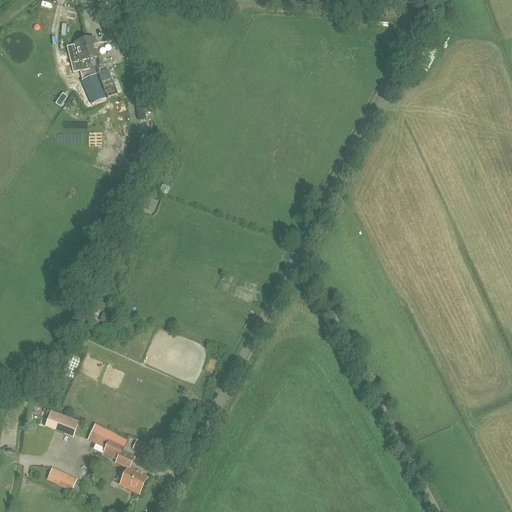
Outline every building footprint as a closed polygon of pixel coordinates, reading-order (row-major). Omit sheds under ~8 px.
[(437,24),(435,12),(427,13),(429,25),(437,24)] [(80,71),(86,70),(104,65),(102,57),(99,58),(94,39),(76,43),(81,63),(78,63),(80,71)] [(99,104),(99,103),(118,95),(123,93),(118,82),(113,84),(107,70),(88,78),(91,88),(76,94),(82,110),(99,104)] [(67,98),(62,95),(56,105),(60,108),(67,98)] [(142,99),(135,100),(136,108),(145,107),(144,99),(142,99)] [(170,189),(162,186),(159,193),(167,196),(170,189)] [(158,201),(147,197),(142,209),(154,213),(158,201)] [(79,423),(52,413),(46,428),(73,438),(79,423)] [(95,426),(92,433),(97,436),(94,443),(107,449),(104,454),(117,461),(116,463),(129,469),(121,486),(139,494),(147,478),(129,469),(134,459),(122,453),(127,441),(95,426)] [(43,481),(69,492),(74,479),(48,468),(43,481)]
